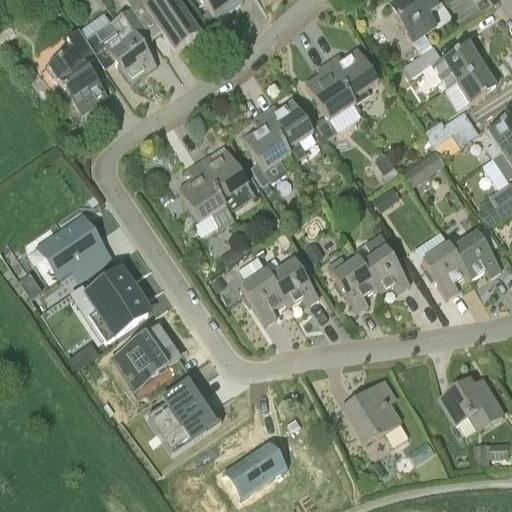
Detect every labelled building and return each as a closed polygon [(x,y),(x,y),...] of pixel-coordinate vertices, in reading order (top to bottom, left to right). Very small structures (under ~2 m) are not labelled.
[(198,37),(171,0),(120,0),(130,14),(151,44),(161,37),(173,55),(198,37)] [(242,7),(236,0),(197,0),(215,26),(242,7)] [(405,0),(389,11),(412,46),(434,31),(427,20),(436,14),(427,0),(405,0)] [(141,51),(151,44),(130,14),(109,29),(118,42),(103,52),(127,87),(154,68),(141,51)] [(107,101),(85,70),(96,62),(77,36),(65,45),(72,54),(46,71),(80,120),(107,101)] [(412,46),(421,59),(431,52),(423,39),(412,46)] [(455,88),(480,71),(475,64),(476,64),(467,50),(456,57),(456,56),(454,57),(449,56),(439,63),(432,51),(431,52),(421,59),(402,70),(409,82),(429,69),(445,94),(455,88)] [(365,94),(377,87),(356,55),(341,64),(338,60),(327,67),(354,109),(369,100),(365,94)] [(328,125),(354,109),(327,67),(316,74),(319,78),(304,88),(328,125)] [(484,100),(484,99),(495,91),(486,78),(485,78),(480,71),(455,88),(469,110),(484,100)] [(297,147),(312,138),(291,106),(276,115),(273,110),(262,118),(293,167),(305,160),(297,147)] [(449,141),(470,128),(462,116),(442,130),(439,125),(439,126),(449,141)] [(292,168),(293,167),(262,118),(251,125),(257,135),(242,144),(256,167),(249,172),(262,191),(269,186),(270,188),(286,178),(279,166),(288,161),(292,168)] [(492,164),(511,151),(511,121),(503,127),(502,126),(487,136),(494,148),(485,154),(492,164)] [(449,142),(449,141),(439,126),(422,137),(427,144),(431,149),(432,152),(449,142)] [(456,152),(477,139),(470,128),(449,141),(449,142),(456,152)] [(431,149),(427,144),(421,148),(425,153),(431,149)] [(511,151),(492,164),(506,185),(511,181),(511,151)] [(254,201),(247,189),(226,156),(211,166),(208,161),(197,168),(233,225),(229,217),(254,201)] [(412,191),(442,171),(432,157),(403,177),(412,191)] [(375,169),(383,180),(393,172),(386,162),(375,169)] [(219,234),(233,225),(197,168),(186,175),(192,185),(177,195),(197,227),(210,220),(219,234)] [(276,198),(270,188),(269,186),(262,191),(269,202),(271,201),(276,198)] [(481,221),(511,201),(511,192),(508,187),(487,200),(488,201),(494,210),(494,211),(480,220),(481,221)] [(359,203),(352,192),(341,199),(348,210),(359,203)] [(327,203),(321,193),(314,198),(320,208),(327,203)] [(388,210),(380,199),(371,205),(379,217),(388,210)] [(98,206),(93,200),(87,204),(92,211),(98,206)] [(494,210),(488,201),(477,209),(482,217),(494,210)] [(511,201),(481,221),(488,232),(511,216),(511,201)] [(72,274),(80,286),(111,265),(82,220),(40,247),(62,281),(72,274)] [(447,249),(470,285),(483,276),(488,283),(500,275),(475,238),(450,254),(447,249)] [(409,291),(386,253),(388,252),(380,239),(364,249),(372,261),(360,268),(357,263),(356,264),(379,299),(392,290),(397,298),(409,291)] [(250,252),(246,246),(240,250),(244,256),(250,252)] [(323,260),(314,246),(303,253),(311,267),(323,260)] [(469,285),(470,285),(447,249),(421,266),(446,304),(458,296),(453,288),(466,280),(469,285)] [(227,256),(232,265),(242,259),(237,251),(227,256)] [(265,258),(262,252),(254,257),(258,263),(265,258)] [(379,299),(356,264),(345,271),(341,263),(326,272),(355,318),(367,310),(362,302),(375,294),(378,299),(379,299)] [(265,276),(288,312),(301,303),(306,311),(318,303),(293,265),(269,281),(266,276),(265,276)] [(137,305),(116,272),(84,293),(95,309),(85,316),(102,343),(133,322),(127,312),(137,305)] [(240,292),(252,312),(264,331),(276,323),(271,315),(285,307),(265,276),(265,277),(265,276),(246,288),(240,292)] [(225,291),(218,281),(211,286),(217,295),(225,291)] [(121,356),(141,386),(175,363),(156,333),(121,356)] [(479,434),(503,420),(482,387),(475,391),(471,385),(460,392),(458,390),(450,395),(451,398),(440,404),(456,429),(471,420),(479,434)] [(387,409),(393,405),(382,387),(342,413),(364,448),(374,441),(376,444),(384,439),(392,451),(407,442),(399,429),(387,409)] [(218,428),(193,390),(144,422),(169,460),(218,428)] [(106,406),(102,409),(109,419),(113,416),(106,406)] [(315,491),(329,483),(305,440),(291,448),(315,491)] [(473,450),(474,464),(476,464),(477,464),(486,463),(486,464),(489,464),(490,464),(509,463),(508,448),(486,449),(473,450)] [(194,482),(205,497),(237,473),(227,459),(194,482)] [(277,460),(233,492),(247,511),(258,511),(295,486),(277,460)] [(386,479),(377,466),(375,467),(367,472),(368,473),(363,476),(370,485),(375,482),(377,486),(386,479)]
